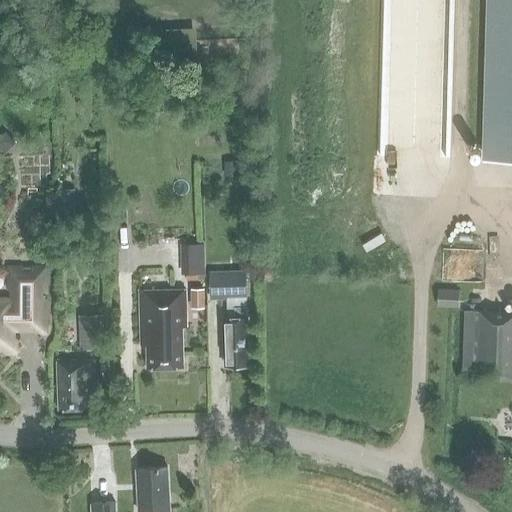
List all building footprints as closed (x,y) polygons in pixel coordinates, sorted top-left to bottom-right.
[(511,0),(485,0),(482,160),(511,161),(511,0)] [(71,217),(73,217),(73,196),(59,197),(60,217),(62,217),(62,226),(71,225),(71,217)] [(204,275),(203,243),(180,243),(180,275),(204,275)] [(46,292),(46,269),(10,269),(9,289),(14,291),(14,302),(0,301),(0,348),(4,349),(6,353),(15,353),(15,342),(13,342),(13,330),(45,330),(46,302),(43,302),(43,292),(46,292)] [(246,299),(246,270),(208,271),(209,300),(246,299)] [(204,308),(204,288),(190,288),(190,308),(204,308)] [(459,290),(437,289),(436,307),(458,308),(459,290)] [(183,327),(187,327),(186,291),(140,291),(141,347),(147,346),(147,369),(179,368),(179,367),(183,367),(183,327)] [(247,318),(248,318),(248,307),(235,308),(235,318),(224,318),(225,367),(249,366),(247,318)] [(511,313),(463,311),(461,378),(511,379),(511,313)] [(103,347),(102,314),(78,314),(79,348),(103,347)] [(86,402),(99,401),(99,383),(90,383),(90,361),(60,362),(60,409),(86,409),(86,402)] [(139,511),(156,511),(170,511),(168,468),(137,470),(139,511)] [(115,511),(115,501),(90,503),(90,511),(115,511)]
